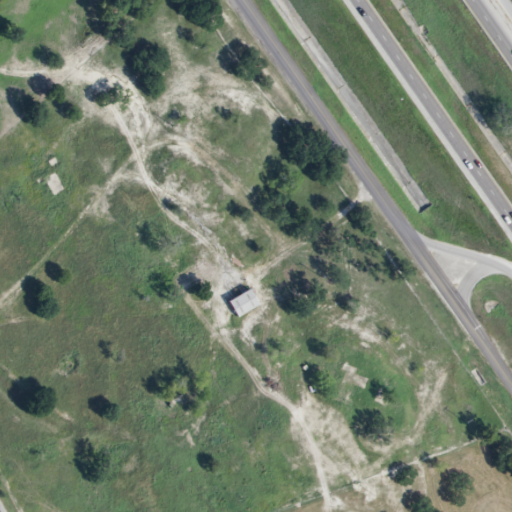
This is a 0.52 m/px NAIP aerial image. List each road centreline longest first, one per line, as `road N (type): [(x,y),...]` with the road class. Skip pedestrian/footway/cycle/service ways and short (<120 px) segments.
road 1 (tertiary): [(240,0),(409,239)]
road 2 (motorway): [(356,0),(511,222)]
road 3 (tertiary): [(409,239),(511,382)]
